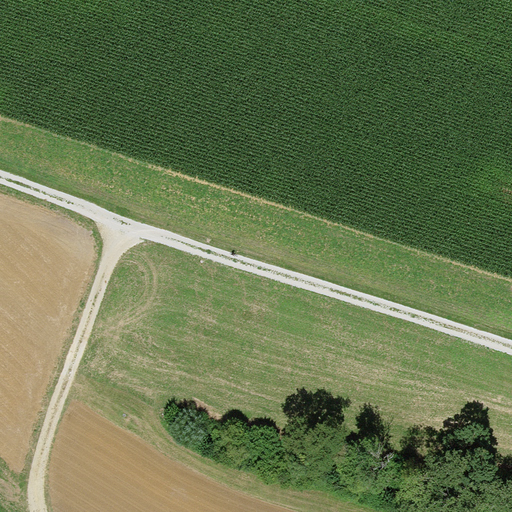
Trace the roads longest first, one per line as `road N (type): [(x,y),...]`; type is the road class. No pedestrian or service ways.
road 1 (track): [(511,348),(0,180)]
road 2 (track): [(118,221),(36,460),(35,511)]
